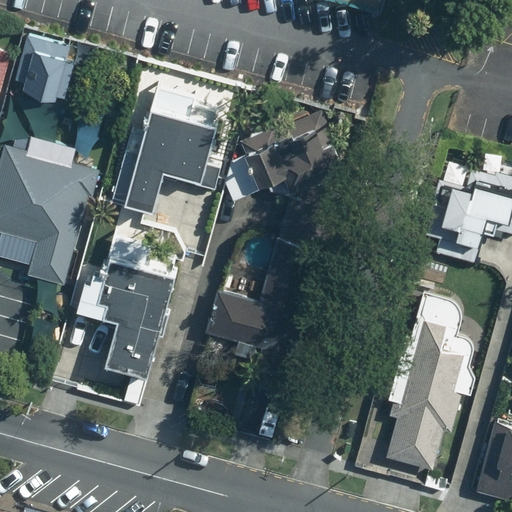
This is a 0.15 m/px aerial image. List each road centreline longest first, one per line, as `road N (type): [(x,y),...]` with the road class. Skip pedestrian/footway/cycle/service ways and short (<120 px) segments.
road 1 (tertiary): [(0,435),(246,503)]
road 2 (unknown): [(455,511),(511,312)]
